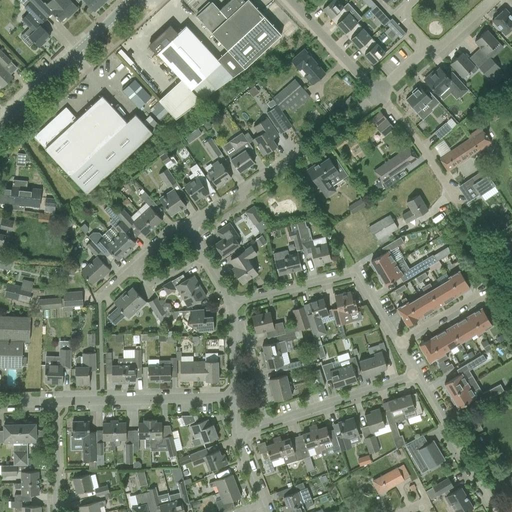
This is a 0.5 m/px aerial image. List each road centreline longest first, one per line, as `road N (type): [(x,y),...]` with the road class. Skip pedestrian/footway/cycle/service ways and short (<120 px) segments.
road 1 (residential): [(190,224),(376,95)]
road 2 (tertiary): [(0,127),(131,0)]
road 3 (residential): [(56,404),(233,396)]
road 4 (residential): [(493,511),(412,374)]
road 5 (residential): [(264,423),(412,374)]
road 6 (residential): [(454,200),(376,95)]
road 7 (residential): [(376,95),(289,0)]
road 8 (residential): [(232,305),(354,276)]
